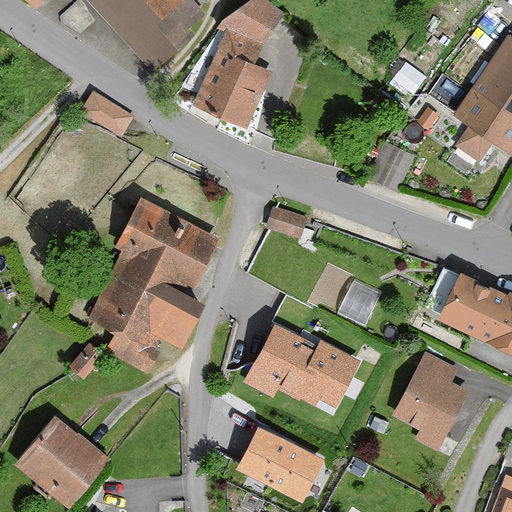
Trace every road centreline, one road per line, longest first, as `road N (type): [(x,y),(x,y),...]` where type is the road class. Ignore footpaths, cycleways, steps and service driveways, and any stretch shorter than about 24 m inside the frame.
road 1 (residential): [(259,167),(204,340),(201,511)]
road 2 (residential): [(259,167),(0,9)]
road 3 (residential): [(511,263),(259,167)]
